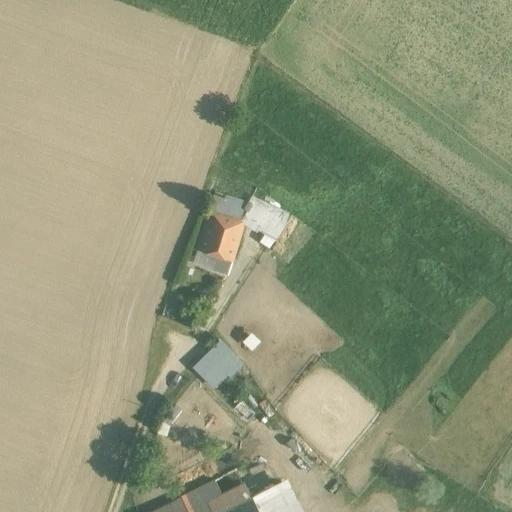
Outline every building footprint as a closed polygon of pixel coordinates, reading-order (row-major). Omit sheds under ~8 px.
[(251,204),(216,193),(215,198),(225,201),(220,214),(245,222),(251,204)] [(225,201),(215,198),(210,211),(220,214),(225,201)] [(220,214),(210,211),(198,250),(217,256),(232,261),(245,222),(220,214)] [(232,261),(217,256),(212,271),(227,276),(232,261)] [(251,379),(217,343),(190,369),(224,405),(251,379)] [(240,470),(151,511),(220,511),(253,497),(240,470)] [(260,511),(253,497),(220,511),(260,511)]
